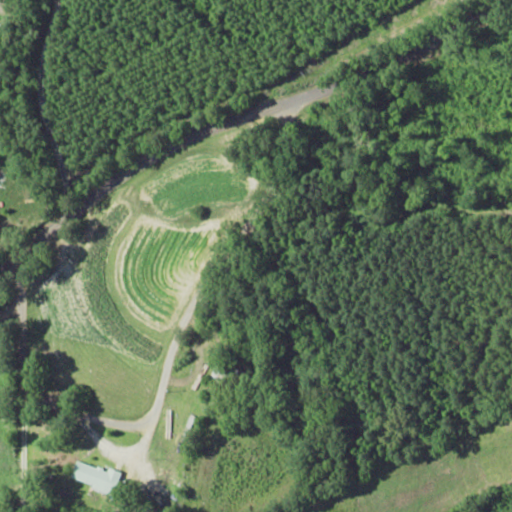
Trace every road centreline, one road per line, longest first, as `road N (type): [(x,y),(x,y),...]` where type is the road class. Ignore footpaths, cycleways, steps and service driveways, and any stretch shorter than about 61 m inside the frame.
road 1 (residential): [(0,341),(85,267),(284,177),(304,153),(511,60)]
road 2 (residential): [(469,511),(130,507)]
road 3 (residential): [(100,260),(42,134),(13,0)]
